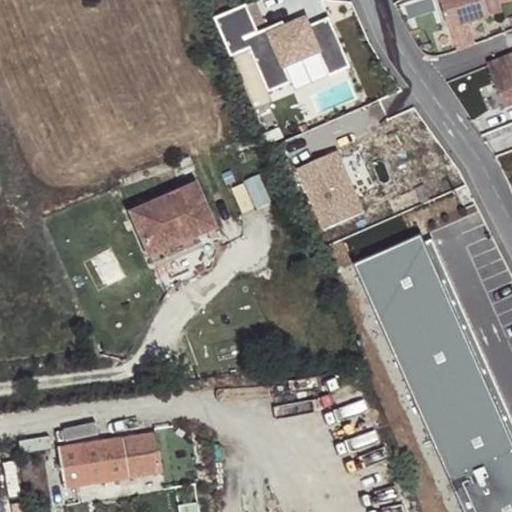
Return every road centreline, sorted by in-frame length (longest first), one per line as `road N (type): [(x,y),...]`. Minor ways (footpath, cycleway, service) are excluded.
road 1 (residential): [(376,0),(421,71),(511,262)]
road 2 (unclassified): [(0,391),(122,371)]
road 3 (unknown): [(0,433),(27,421),(118,413)]
